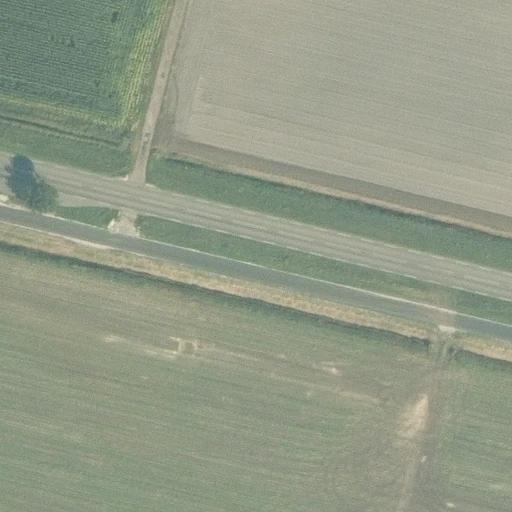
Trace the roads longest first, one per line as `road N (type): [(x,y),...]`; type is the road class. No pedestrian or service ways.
road 1 (unclassified): [(511,336),(0,214)]
road 2 (secondary): [(511,289),(0,167)]
road 3 (track): [(183,0),(121,244)]
